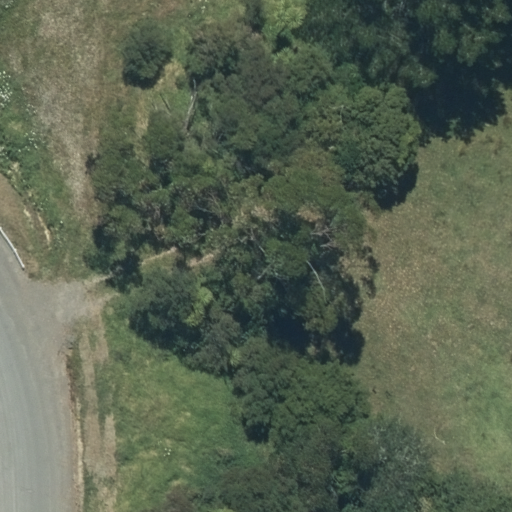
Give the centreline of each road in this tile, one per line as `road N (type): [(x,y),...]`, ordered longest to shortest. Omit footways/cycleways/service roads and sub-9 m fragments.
road 1 (track): [(0,353),(276,511)]
road 2 (tertiary): [(17,511),(0,391)]
